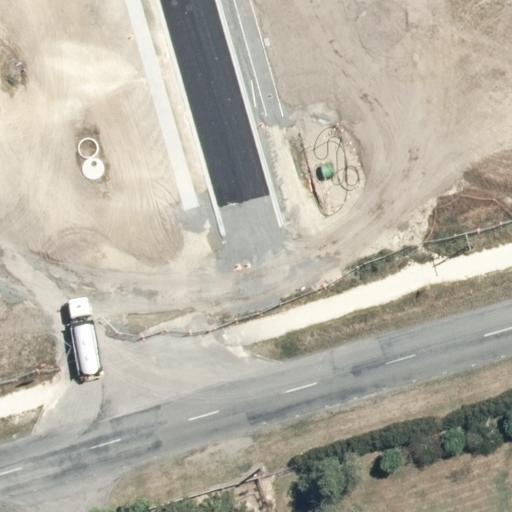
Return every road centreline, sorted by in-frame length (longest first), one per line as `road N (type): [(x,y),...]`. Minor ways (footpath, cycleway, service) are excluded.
road 1 (tertiary): [(511,332),(0,479)]
road 2 (tertiary): [(0,471),(511,328)]
road 3 (residential): [(239,209),(182,0)]
